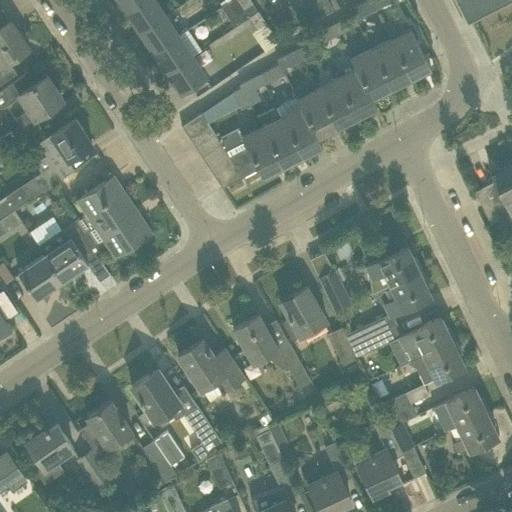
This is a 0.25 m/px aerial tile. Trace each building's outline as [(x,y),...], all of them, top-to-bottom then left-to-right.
[(121,0),(128,10),(143,0),(121,0)] [(142,30),(164,15),(153,0),(143,0),(128,10),(142,30)] [(258,10),(252,2),(250,0),(228,0),(222,5),(235,25),(249,16),(258,10)] [(300,26),(311,20),(300,0),(290,5),(300,26)] [(300,0),(311,20),(322,15),(314,0),(300,0)] [(328,0),(314,0),(322,15),(333,9),(328,0)] [(365,0),(350,8),(352,13),(355,19),(356,18),(371,11),(365,0)] [(458,0),(468,18),(486,9),(483,2),(486,0),(495,0),(497,3),(502,0),(458,0)] [(249,16),(257,28),(266,22),(258,10),(249,16)] [(352,13),(337,20),(343,31),(358,23),(356,18),(355,19),(352,13)] [(177,35),(164,15),(142,30),(155,50),(177,35)] [(391,38),(411,78),(411,76),(429,67),(430,68),(431,68),(410,27),(409,27),(410,28),(401,33),(393,17),(383,23),(391,38)] [(0,83),(16,72),(8,60),(28,47),(11,21),(0,28),(0,83)] [(319,43),(334,36),(329,25),(313,33),(316,37),(319,44),(319,43)] [(188,28),(177,35),(155,50),(168,70),(201,48),(188,28)] [(316,37),(300,45),(306,56),(322,48),(319,43),(319,44),(316,37)] [(371,48),(391,88),(392,88),(391,87),(410,77),(410,78),(411,78),(391,38),(371,48)] [(191,55),(201,48),(168,70),(182,91),(204,76),(191,55)] [(352,59),(356,66),(371,97),(390,87),(391,88),(371,48),(352,59)] [(276,58),(279,62),(282,69),(298,61),(292,50),(276,58)] [(284,73),(282,69),(279,62),(263,70),(269,81),(284,73)] [(336,76),(357,117),(356,116),(375,106),(376,107),(377,107),(371,97),(356,66),(336,76)] [(8,104),(20,95),(28,107),(15,116),(22,125),(62,98),(46,74),(37,81),(29,69),(12,81),(1,89),(2,89),(0,90),(0,106),(2,106),(6,105),(8,104)] [(245,93),(260,86),(255,74),(239,82),(241,86),(245,93)] [(316,86),(337,127),(337,126),(355,116),(356,117),(357,117),(336,76),(316,86)] [(247,97),(245,93),(241,86),(232,91),(238,101),(247,97)] [(296,97),(300,105),(301,105),(317,136),(336,126),(336,127),(337,127),(316,86),(296,97)] [(281,115),(302,156),(303,156),(302,155),(321,145),(321,146),(322,146),(317,136),(301,105),(300,105),(296,97),(295,96),(276,105),(281,115)] [(207,122),(201,112),(181,125),(187,134),(207,122)] [(282,166),(283,166),(282,165),(301,155),(302,156),(281,115),(262,125),(282,166)] [(51,133),(38,142),(46,154),(55,167),(92,142),(91,141),(90,142),(75,119),(76,118),(75,117),(51,133)] [(214,132),(212,129),(207,122),(187,134),(195,145),(214,132)] [(219,141),(220,142),(227,153),(233,163),(242,176),(258,168),(262,176),(263,176),(263,175),(281,165),(282,166),(262,125),(242,135),(237,126),(220,135),(222,139),(219,141)] [(10,129),(0,136),(0,153),(18,141),(10,129)] [(220,142),(219,141),(214,132),(195,145),(201,155),(220,142)] [(208,165),(227,153),(220,142),(201,155),(208,165)] [(233,163),(227,153),(208,165),(214,175),(233,163)] [(214,175),(222,186),(242,176),(233,163),(214,175)] [(511,167),(510,164),(492,174),(491,172),(490,173),(494,180),(474,190),(491,222),(510,212),(511,214),(511,213),(511,212),(511,211),(511,167)] [(85,211),(73,219),(75,221),(80,229),(95,251),(107,243),(116,256),(152,232),(150,230),(121,187),(113,173),(96,184),(76,198),(85,211)] [(0,217),(15,208),(31,197),(22,184),(0,198),(0,217)] [(15,208),(0,217),(0,218),(7,229),(22,219),(15,208)] [(31,228),(39,241),(62,228),(55,214),(31,228)] [(44,253),(62,279),(88,261),(85,257),(95,251),(80,229),(75,221),(39,244),(44,253)] [(372,291),(418,269),(407,245),(379,258),(367,264),(370,290),(372,291)] [(35,296),(62,279),(44,253),(18,270),(35,296)] [(351,300),(344,286),(335,268),(318,276),(327,294),(334,309),(351,300)] [(430,294),(418,269),(372,291),(390,311),(401,306),(401,307),(430,294)] [(0,333),(11,325),(6,317),(19,308),(2,284),(4,283),(0,276),(0,333)] [(281,299),(280,300),(289,316),(282,320),(293,339),(300,335),(326,320),(316,302),(306,285),(293,292),(281,299)] [(258,312),(233,327),(243,344),(248,353),(252,361),(265,354),(282,367),(287,364),(299,386),(300,386),(311,379),(289,341),(278,347),(268,330),(258,312)] [(400,334),(405,345),(412,359),(424,353),(452,340),(440,315),(400,334)] [(372,320),(345,333),(351,344),(377,332),(372,320)] [(357,358),(356,356),(351,344),(345,333),(343,327),(329,334),(343,365),(357,358)] [(377,332),(351,344),(356,356),(382,343),(377,332)] [(203,337),(178,354),(189,371),(201,389),(202,388),(209,399),(245,376),(242,371),(231,355),(224,345),(213,352),(203,337)] [(463,364),(452,340),(424,353),(412,359),(418,372),(424,383),(445,373),(463,364)] [(180,400),(169,384),(158,367),(131,385),(153,418),(180,400)] [(458,423),(485,410),(474,386),(434,405),(439,416),(451,410),(458,423)] [(384,415),(410,402),(405,391),(379,403),(384,415)] [(81,427),(97,452),(107,445),(131,429),(111,399),(87,415),(91,420),(81,427)] [(410,402),(384,415),(385,416),(389,426),(416,414),(410,402)] [(216,432),(197,403),(184,411),(203,440),(191,448),(198,460),(223,443),(216,432)] [(497,434),(485,410),(458,423),(464,437),(452,442),(457,453),(469,447),(497,434)] [(402,453),(401,450),(389,426),(385,416),(373,422),(385,447),(357,460),(373,494),(384,489),(382,485),(398,478),(400,482),(402,482),(402,481),(401,481),(399,478),(400,477),(391,458),(402,453)] [(278,419),(268,424),(278,446),(288,442),(278,419)] [(72,445),(69,439),(57,423),(49,428),(47,426),(45,428),(28,440),(27,439),(26,440),(37,457),(43,465),(36,470),(44,482),(48,479),(59,472),(63,469),(60,464),(57,460),(74,448),(72,445)] [(265,453),(278,446),(268,424),(255,429),(257,433),(256,434),(265,453)] [(167,430),(154,439),(170,464),(175,461),(184,455),(167,430)] [(164,480),(176,473),(170,464),(154,439),(154,438),(142,446),(164,480)] [(353,476),(337,440),(325,445),(336,469),(307,482),(320,511),(334,511),(333,509),(351,500),(342,480),(353,476)] [(401,450),(402,453),(403,453),(414,476),(425,471),(413,444),(401,450)] [(98,488),(112,477),(92,448),(77,458),(98,488)] [(219,451),(205,457),(219,486),(232,480),(219,451)] [(0,511),(0,488),(8,483),(9,484),(12,488),(25,479),(7,453),(0,457),(0,511)] [(119,485),(128,498),(138,492),(129,478),(119,485)] [(181,511),(185,511),(177,492),(172,482),(158,487),(169,511),(181,511)] [(264,491),(252,496),(258,508),(259,511),(291,511),(287,503),(290,502),(282,483),(264,491)] [(227,497),(210,505),(213,511),(233,511),(231,507),(227,497)]
